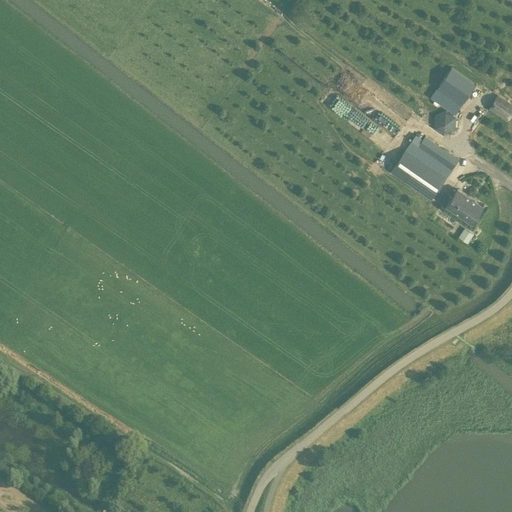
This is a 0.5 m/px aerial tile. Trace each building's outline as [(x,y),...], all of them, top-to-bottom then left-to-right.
[(459,103),(473,81),(448,65),(434,86),(459,103)] [(507,121),(511,113),(511,104),(497,94),(487,108),(507,121)] [(335,97),(328,108),(368,134),(375,124),(335,97)] [(434,115),(433,128),(444,135),(455,129),(456,117),(445,110),(434,115)] [(452,169),(459,158),(425,134),(417,146),(452,169)] [(446,177),(405,148),(390,171),(431,199),(446,177)] [(483,206),(457,189),(446,206),(471,223),(483,206)] [(464,226),(457,235),(467,242),(473,233),(464,226)]
